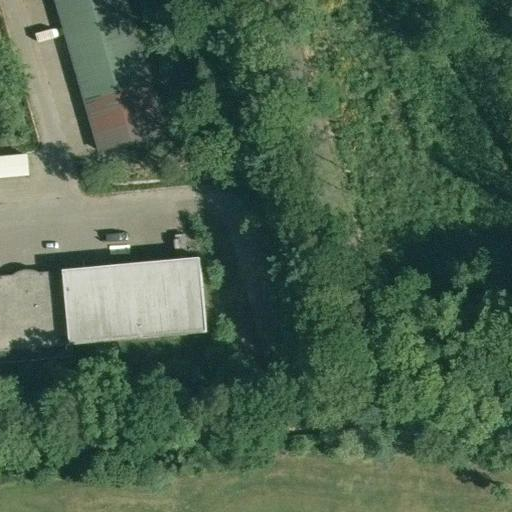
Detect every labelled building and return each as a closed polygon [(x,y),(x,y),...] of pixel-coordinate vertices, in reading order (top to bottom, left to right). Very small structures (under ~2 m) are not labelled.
[(56,0),(100,152),(164,133),(125,0),(56,0)] [(0,178),(28,176),(26,155),(0,157),(0,178)] [(32,198),(31,186),(14,187),(15,199),(32,198)] [(0,276),(0,351),(73,345),(208,332),(201,258),(0,276)] [(73,345),(0,351),(0,363),(74,356),(73,345)]
